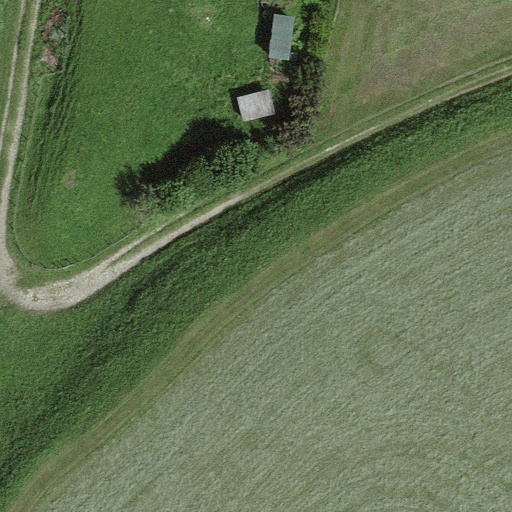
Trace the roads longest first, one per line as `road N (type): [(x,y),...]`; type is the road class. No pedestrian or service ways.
road 1 (track): [(0,242),(12,276),(29,291),(81,284),(317,151),(511,67)]
road 2 (track): [(33,0),(0,207)]
